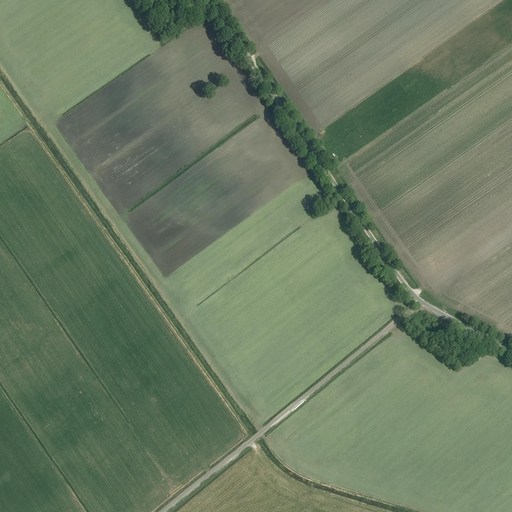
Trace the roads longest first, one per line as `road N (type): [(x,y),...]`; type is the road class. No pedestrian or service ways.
road 1 (track): [(379,511),(309,489),(268,463),(0,83)]
road 2 (unclassified): [(418,300),(207,0)]
road 3 (unclassified): [(161,511),(418,300)]
